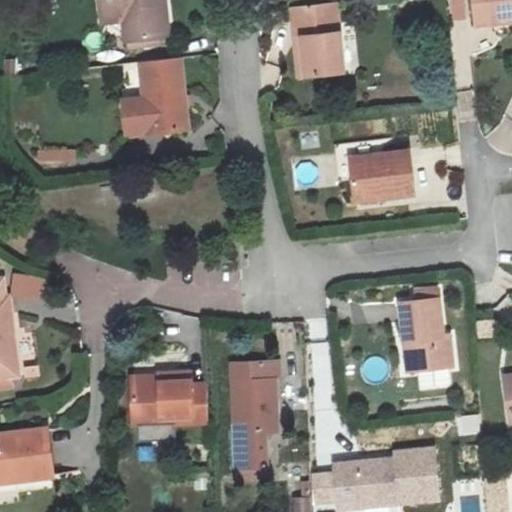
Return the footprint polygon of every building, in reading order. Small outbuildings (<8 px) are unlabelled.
[(117,0),(121,44),(159,40),(155,7),(163,6),(161,0),(117,0)] [(468,19),(465,0),(450,0),(452,20),(468,19)] [(511,0),(487,0),(491,22),(511,18),(511,0)] [(155,7),(159,40),(166,39),(163,6),(155,7)] [(297,13),(300,38),(309,38),(312,75),(340,73),(335,8),(297,13)] [(309,38),(300,38),(304,77),(312,75),(309,38)] [(4,48),(5,74),(19,74),(17,47),(4,48)] [(137,66),(142,107),(146,140),(185,135),(176,63),(137,66)] [(146,140),(142,107),(124,107),(126,142),(146,140)] [(77,163),(77,149),(38,148),(38,162),(77,163)] [(349,154),(353,196),(410,192),(408,151),(349,154)] [(0,381),(16,381),(8,301),(2,301),(2,285),(0,284),(0,381)] [(401,305),(412,369),(452,363),(449,331),(437,332),(433,298),(401,305)] [(498,336),(497,319),(477,320),(479,338),(498,336)] [(241,464),(269,464),(267,429),(281,429),(279,376),(290,375),(288,357),(236,361),(241,464)] [(183,373),(154,374),(154,386),(127,387),(130,426),(202,421),(198,385),(184,385),(183,373)] [(154,386),(154,374),(126,377),(127,387),(154,386)] [(453,419),(455,439),(473,437),(471,417),(453,419)] [(267,429),(269,464),(284,464),(281,429),(267,429)] [(0,478),(15,476),(16,483),(50,480),(46,432),(0,437),(0,478)] [(399,449),(400,457),(401,465),(360,468),(359,459),(336,461),(340,506),(440,498),(436,447),(399,449)] [(401,465),(400,457),(359,459),(360,468),(401,465)] [(191,489),(209,488),(208,467),(190,469),(191,489)] [(509,511),(505,479),(486,481),(489,511),(509,511)] [(294,511),(311,511),(311,496),(294,497),(294,511)]
